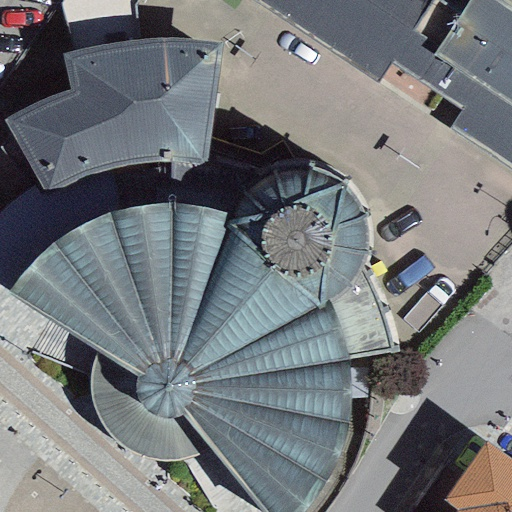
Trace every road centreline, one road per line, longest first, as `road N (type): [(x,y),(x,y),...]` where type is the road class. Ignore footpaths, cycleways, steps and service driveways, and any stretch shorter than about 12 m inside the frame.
road 1 (unclassified): [(146,511),(0,378)]
road 2 (unclassified): [(364,511),(476,374)]
